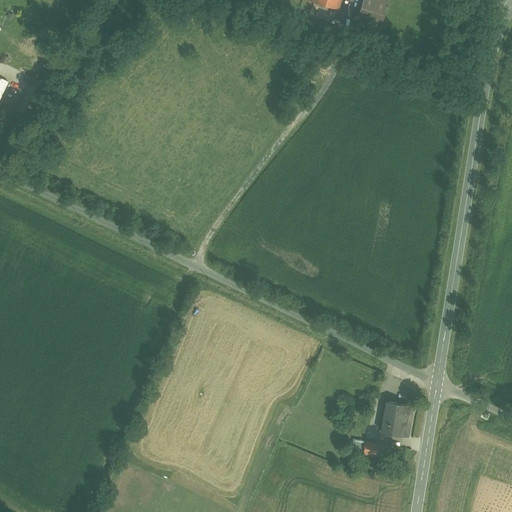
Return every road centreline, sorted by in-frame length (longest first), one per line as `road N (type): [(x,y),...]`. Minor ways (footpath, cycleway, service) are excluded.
road 1 (unclassified): [(438,385),(0,173)]
road 2 (secondary): [(511,5),(486,74),(438,385)]
road 3 (unknown): [(292,0),(486,74)]
road 4 (secondary): [(438,385),(417,511)]
